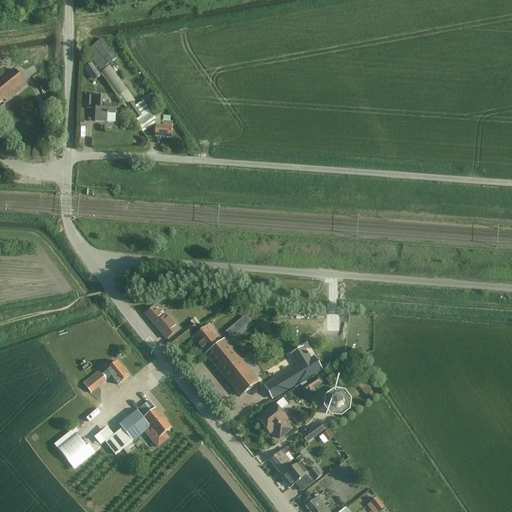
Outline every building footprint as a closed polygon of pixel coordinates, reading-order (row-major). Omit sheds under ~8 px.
[(100,71),(108,65),(94,46),(86,52),(100,71)] [(91,64),(84,68),(88,75),(95,70),(91,64)] [(0,80),(0,102),(4,99),(6,102),(25,86),(13,70),(0,80)] [(153,92),(141,100),(145,106),(157,98),(153,92)] [(114,123),(114,106),(104,105),(105,97),(95,96),(94,105),(94,122),(114,123)] [(92,109),(93,97),(84,97),(83,109),(92,109)] [(126,108),(135,121),(142,116),(133,103),(126,108)] [(170,139),(171,124),(160,123),(160,129),(154,129),(154,138),(170,139)] [(153,308),(145,315),(166,340),(179,329),(169,317),(167,318),(166,316),(162,312),(159,314),(156,310),(157,309),(156,307),(154,308),(153,308)] [(300,316),(300,332),(329,332),(329,316),(300,316)] [(240,319),(225,332),(230,338),(246,326),(240,319)] [(174,348),(196,330),(191,324),(169,342),(174,348)] [(205,328),(200,332),(192,339),(239,397),(258,382),(224,340),(218,345),(205,328)] [(297,367),(264,387),(272,400),(321,370),(314,358),(310,360),(297,367)] [(260,371),(249,360),(246,363),(257,374),(260,371)] [(111,377),(118,386),(129,377),(117,362),(106,371),(101,375),(98,372),(83,384),(90,393),(111,377)] [(362,379),(356,383),(366,397),(371,393),(362,379)] [(315,380),(306,385),(310,391),(318,386),(315,380)] [(327,405),(329,403),(329,406),(329,407),(331,410),(333,411),(334,411),(335,412),(337,412),(338,412),(339,411),(341,411),(342,410),(343,409),(344,408),(344,407),(345,405),(345,404),(345,402),(344,401),(342,398),(340,397),(339,396),(337,396),(333,389),(322,397),(327,405)] [(121,429),(104,444),(114,456),(143,433),(161,418),(149,402),(119,426),(121,429)] [(277,435),(276,436),(279,439),(291,430),(285,421),(288,420),(276,405),(258,419),(264,426),(264,429),(264,431),(266,432),(268,432),(269,434),(274,430),(277,435)] [(161,418),(143,433),(156,449),(169,439),(164,434),(170,429),(161,418)] [(319,424),(301,437),(306,444),(324,430),(319,424)] [(326,432),(322,435),(323,435),(327,442),(328,442),(332,439),(326,432)] [(269,461),(281,477),(293,467),(284,456),(288,453),(285,449),(269,461)] [(298,464),(293,467),(281,477),(290,488),(302,479),(308,487),(321,476),(314,467),(308,473),(299,463),(298,464)] [(302,503),(309,511),(328,511),(317,498),(312,502),(309,498),(302,503)] [(379,511),(383,509),(376,499),(370,503),(377,511),(379,511)]
